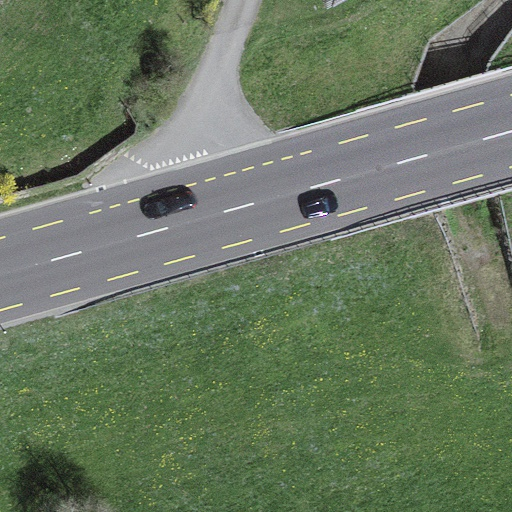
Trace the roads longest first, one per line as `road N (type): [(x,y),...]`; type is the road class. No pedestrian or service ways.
road 1 (track): [(0,276),(384,302),(476,387),(501,375),(508,346),(450,80),(467,41),(511,6)]
road 2 (primary): [(511,131),(228,212)]
road 3 (primary): [(228,212),(0,274)]
road 4 (unclassified): [(228,212),(212,156),(210,109),(244,0)]
